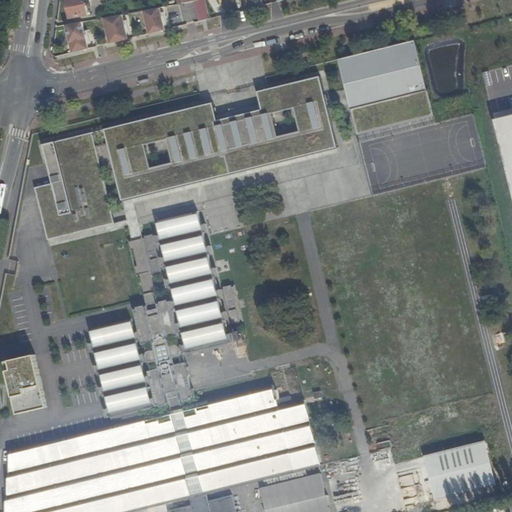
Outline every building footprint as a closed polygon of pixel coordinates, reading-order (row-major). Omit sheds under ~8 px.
[(69,0),(72,17),(89,13),(86,2),(85,2),(84,0),(69,0)] [(238,7),(239,12),(264,6),(263,1),(238,7)] [(160,8),(144,12),(148,33),(165,30),(160,8)] [(123,15),(103,19),(109,44),(128,39),(123,15)] [(87,26),(75,28),(78,41),(89,38),(87,26)] [(71,29),(76,52),(91,48),(89,38),(78,41),(75,28),(71,29)] [(433,102),(417,38),(340,57),(359,133),(435,114),(433,102)] [(116,222),(103,166),(115,163),(124,199),(134,196),(232,172),(228,155),(273,144),(277,161),(339,145),(322,74),(259,90),(264,108),(219,119),(214,101),(106,128),(110,142),(97,145),(93,130),(44,143),(54,181),(36,185),(49,238),(116,222)] [(511,160),(511,111),(502,114),(511,160)] [(228,155),(232,172),(233,176),(278,165),(277,161),(273,144),(228,155)] [(124,199),(149,303),(150,306),(159,304),(159,300),(151,268),(144,234),(134,196),(124,199)] [(161,297),(162,300),(159,300),(159,304),(150,306),(149,303),(146,303),(145,301),(138,303),(139,305),(136,306),(139,321),(134,322),(132,315),(92,324),(113,414),(122,412),(124,418),(13,445),(7,511),(117,511),(191,494),(193,500),(169,506),(170,511),(238,511),(233,490),(210,496),(208,490),(322,462),(306,396),(294,399),(292,392),(278,395),(274,382),(211,397),(212,403),(198,406),(200,412),(187,415),(184,404),(183,404),(181,396),(184,395),(185,397),(193,395),(192,393),(195,393),(187,358),(184,359),(182,349),(188,348),(188,351),(231,341),(199,207),(158,216),(163,238),(159,238),(157,231),(155,231),(154,230),(146,232),(146,234),(144,234),(151,268),(154,267),(155,269),(163,268),(162,265),(165,265),(163,254),(166,253),(178,304),(174,305),(173,297),(170,298),(169,296),(161,297)] [(233,283),(233,281),(224,283),(233,319),(241,318),(241,316),(243,315),(235,283),(233,283)] [(39,350),(8,358),(20,410),(51,402),(39,350)] [(436,497),(498,484),(489,440),(427,453),(436,497)] [(332,511),(322,469),(262,484),(268,511),(332,511)]
